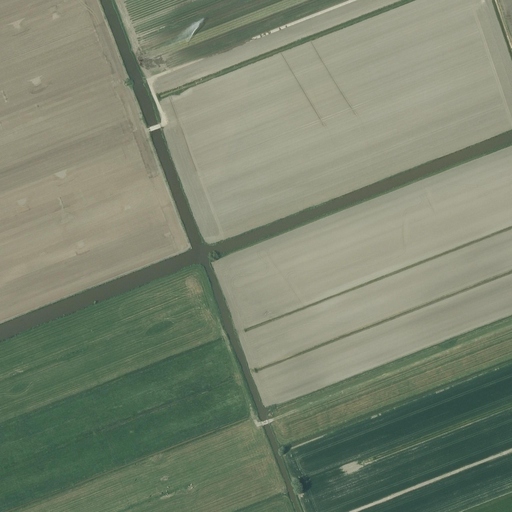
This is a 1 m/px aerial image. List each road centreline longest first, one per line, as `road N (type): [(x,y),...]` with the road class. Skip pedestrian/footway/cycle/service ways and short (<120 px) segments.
road 1 (track): [(141,132),(164,122),(148,79),(354,0)]
road 2 (track): [(255,419),(257,425),(511,326)]
road 3 (track): [(511,450),(352,511)]
